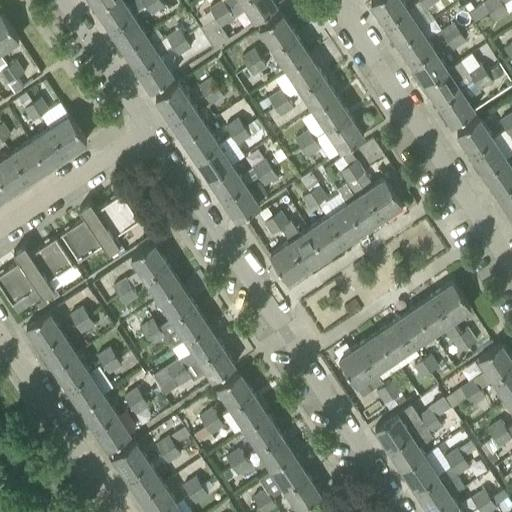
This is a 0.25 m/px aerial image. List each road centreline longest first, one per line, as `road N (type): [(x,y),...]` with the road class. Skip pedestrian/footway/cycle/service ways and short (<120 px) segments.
road 1 (residential): [(402,511),(149,131)]
road 2 (residential): [(511,273),(349,20),(344,0)]
road 3 (residential): [(119,511),(0,334)]
road 4 (residential): [(0,229),(149,131)]
road 5 (residential): [(149,131),(63,0)]
